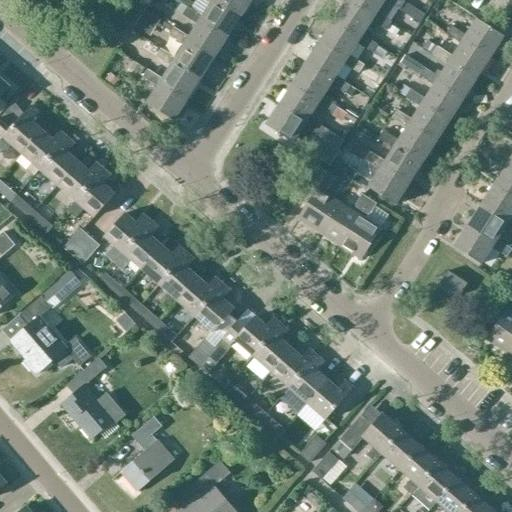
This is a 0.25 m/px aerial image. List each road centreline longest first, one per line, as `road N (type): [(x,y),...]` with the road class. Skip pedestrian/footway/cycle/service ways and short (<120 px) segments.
road 1 (residential): [(364,328),(432,236),(437,202),(511,82)]
road 2 (residential): [(188,174),(0,10)]
road 3 (residential): [(364,328),(188,174)]
road 4 (residential): [(188,174),(305,0)]
road 5 (residential): [(511,456),(364,328)]
